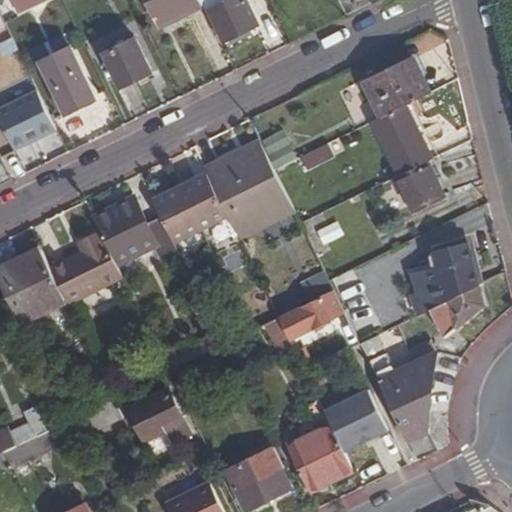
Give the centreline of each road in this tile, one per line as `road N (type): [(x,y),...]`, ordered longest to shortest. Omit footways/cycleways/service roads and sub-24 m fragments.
road 1 (residential): [(0,214),(435,0)]
road 2 (tertiary): [(468,0),(511,173)]
road 3 (residential): [(507,450),(380,511)]
